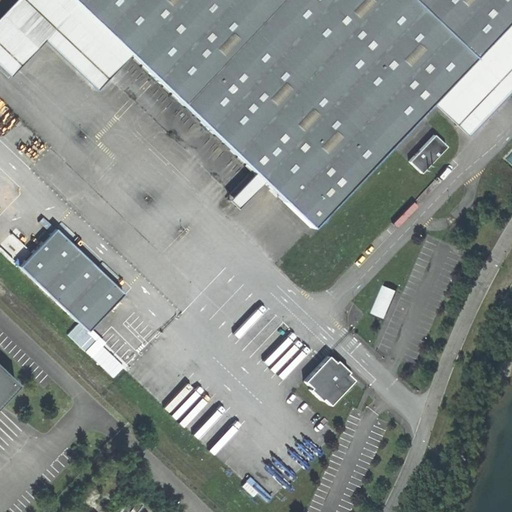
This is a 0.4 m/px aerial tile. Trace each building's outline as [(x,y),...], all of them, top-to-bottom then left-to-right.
[(101,101),(138,64),(70,0),(26,0),(0,28),(0,71),(15,86),(49,51),(101,101)] [(261,181),(310,227),(469,60),(511,13),(511,0),(70,0),(138,64),(253,173),(261,181)] [(433,134),(408,160),(420,172),(446,145),(433,134)] [(234,207),(261,181),(253,173),(227,200),(234,207)] [(65,336),(83,352),(94,341),(85,333),(122,294),(53,229),(17,267),(76,324),(65,336)] [(283,263),(279,267),(290,278),(294,273),(283,263)] [(372,314),(385,319),(397,291),(384,285),(372,314)] [(328,406),(352,380),(327,356),(303,381),(310,388),(308,390),(319,401),(321,399),(328,406)] [(0,396),(12,384),(0,371),(0,396)]
